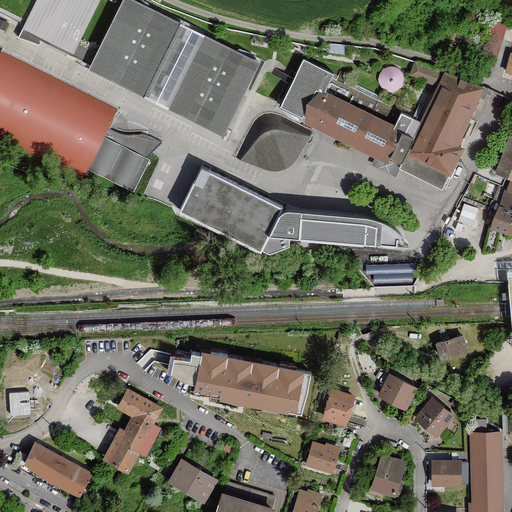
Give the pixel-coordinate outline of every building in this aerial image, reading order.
[(38,0),(19,39),(40,46),(43,39),(74,54),(79,45),(101,0),(38,0)] [(101,55),(96,66),(159,98),(223,129),(254,65),(191,34),(127,1),(101,55)] [(499,49),(509,24),(497,19),(488,45),(499,49)] [(345,53),(346,44),(331,43),(330,52),(345,53)] [(101,55),(79,45),(74,54),(96,66),(101,55)] [(107,127),(116,109),(2,51),(0,55),(0,138),(83,179),(88,168),(133,190),(149,159),(145,157),(161,142),(152,138),(148,136),(143,135),(139,134),(134,135),(128,135),(124,135),(119,133),(107,127)] [(301,62),(280,109),(302,119),(312,98),(320,101),(310,123),(390,159),(391,156),(394,158),(396,159),(398,160),(400,161),(403,161),(400,167),(444,186),(463,145),(456,142),(482,83),(445,70),(443,68),(414,59),(411,68),(411,71),(419,75),(423,75),(425,78),(437,85),(421,120),(401,111),(394,127),(323,95),(332,76),(301,62)] [(392,92),(396,91),(400,89),(402,86),(404,82),(404,77),(402,73),(400,70),(396,68),(392,67),(388,67),(384,68),(381,71),(379,74),(378,78),(378,83),(380,87),(383,90),(387,92),(392,92)] [(298,145),(309,127),(283,116),(274,112),(270,112),(266,112),(262,113),(258,116),(255,119),(246,137),(236,158),(238,158),(239,154),(258,160),(269,163),(274,163),(283,161),(288,156),(292,152),(298,145)] [(511,135),(511,136),(498,172),(509,174),(511,175),(511,135)] [(181,210),(262,249),(273,250),(290,244),(290,237),(397,246),(397,236),(403,237),(403,235),(399,230),(392,226),(384,220),(374,216),(364,215),(289,208),(285,209),(281,212),(284,207),(203,167),(181,210)] [(511,176),(501,204),(511,207),(511,176)] [(511,207),(501,204),(499,203),(491,224),(506,230),(511,231),(511,207)] [(418,261),(365,262),(362,267),(360,270),(375,287),(414,285),(418,261)] [(463,334),(438,341),(442,355),(467,348),(463,334)] [(307,391),(311,371),(288,367),(288,365),(262,360),(261,364),(243,361),(244,357),(211,351),(210,355),(192,351),(190,358),(174,355),(173,360),(171,372),(186,380),(195,382),(194,389),(211,392),(210,396),(220,398),(220,397),(236,399),(236,397),(245,398),(244,402),(254,404),(254,403),(262,404),(263,403),(280,406),(280,408),(288,409),(289,405),(303,408),(307,391)] [(391,373),(381,393),(406,406),(416,386),(391,373)] [(50,398),(56,383),(35,375),(30,390),(50,398)] [(119,422),(102,457),(130,470),(140,450),(148,453),(161,424),(155,421),(164,401),(124,383),(114,404),(130,411),(124,424),(119,422)] [(29,391),(10,392),(11,414),(31,413),(29,391)] [(346,423),(354,397),(333,391),(325,417),(346,423)] [(418,416),(439,434),(454,415),(434,398),(418,416)] [(487,426),(487,416),(475,417),(476,426),(487,426)] [(469,511),(502,511),(501,434),(501,431),(473,431),(474,502),(469,502),(469,511)] [(35,441),(23,462),(80,493),(91,472),(35,441)] [(325,447),(314,443),(311,452),(309,451),(305,463),(303,462),(302,465),(331,474),(334,464),(339,451),(330,448),(331,445),(326,444),(325,447)] [(468,451),(453,451),(453,460),(461,460),(462,460),(468,460),(468,451)] [(205,499),(218,475),(180,453),(166,478),(205,499)] [(394,495),(404,464),(384,457),(374,485),(384,488),(383,491),(394,495)] [(434,460),(434,483),(461,483),(461,460),(453,460),(434,460)] [(270,511),(276,497),(228,482),(219,511),(270,511)] [(318,511),(324,494),(309,489),(308,492),(302,490),(295,511),(318,511)]
